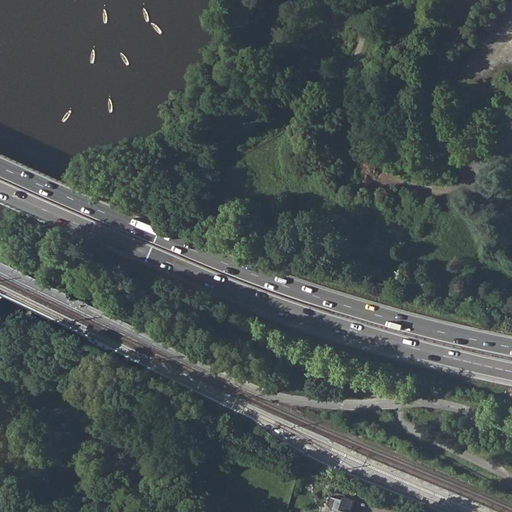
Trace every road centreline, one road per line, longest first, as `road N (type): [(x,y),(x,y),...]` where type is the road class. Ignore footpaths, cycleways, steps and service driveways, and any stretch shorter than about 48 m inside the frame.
road 1 (trunk): [(0,185),(241,292),(511,371)]
road 2 (trunk): [(511,347),(297,290),(0,162)]
